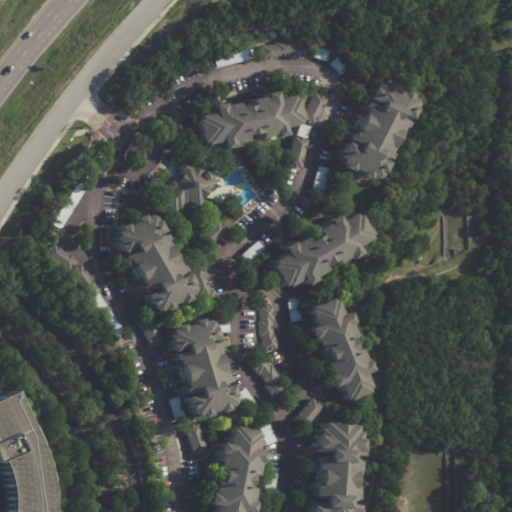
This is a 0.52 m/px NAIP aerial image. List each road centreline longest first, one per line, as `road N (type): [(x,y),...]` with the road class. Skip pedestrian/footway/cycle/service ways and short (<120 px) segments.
road 1 (residential): [(142,511),(131,444),(91,368),(0,285)]
road 2 (secondary): [(0,194),(154,0)]
road 3 (residential): [(0,336),(71,416),(90,455),(101,511)]
